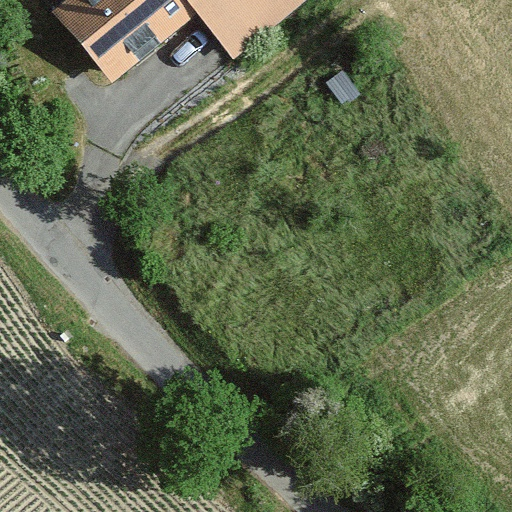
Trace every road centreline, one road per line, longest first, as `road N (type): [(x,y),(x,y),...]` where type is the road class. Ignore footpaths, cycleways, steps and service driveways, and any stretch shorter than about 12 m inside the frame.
road 1 (unclassified): [(332,511),(0,179)]
road 2 (unknown): [(55,236),(139,131),(207,64)]
